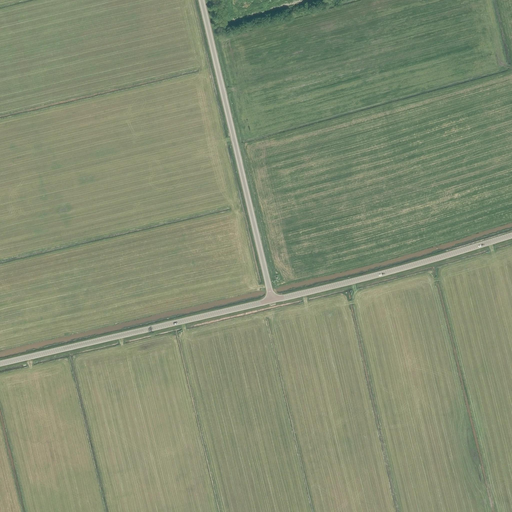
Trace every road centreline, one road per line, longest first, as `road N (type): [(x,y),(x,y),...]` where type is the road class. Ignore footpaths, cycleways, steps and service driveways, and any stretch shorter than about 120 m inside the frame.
road 1 (unclassified): [(271,300),(199,0)]
road 2 (tertiary): [(0,363),(271,300)]
road 3 (tertiary): [(271,300),(511,235)]
